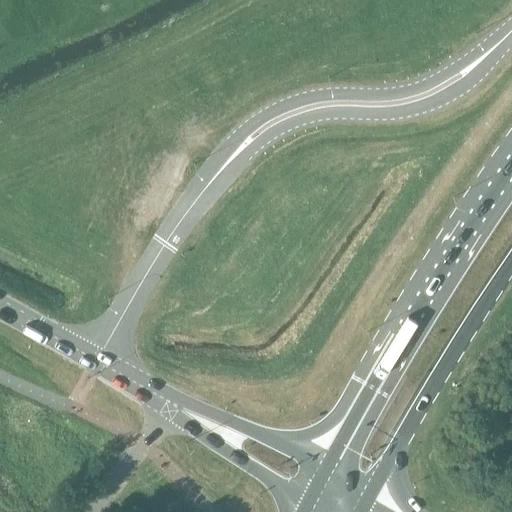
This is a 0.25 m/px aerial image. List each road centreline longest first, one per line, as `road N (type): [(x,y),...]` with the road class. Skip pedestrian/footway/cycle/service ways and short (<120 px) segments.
road 1 (unclassified): [(98,362),(164,245),(250,139),(307,108),(423,97),(511,32)]
road 2 (primary): [(511,175),(399,339),(325,471)]
road 3 (primary): [(368,496),(511,267)]
road 4 (tertiary): [(169,403),(210,441),(309,502)]
road 5 (tertiary): [(325,471),(221,419),(169,403)]
